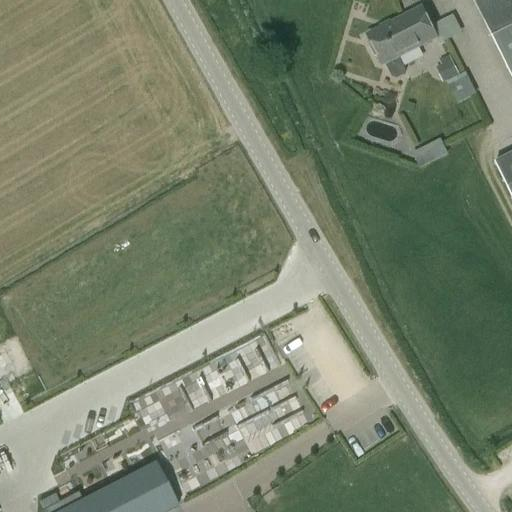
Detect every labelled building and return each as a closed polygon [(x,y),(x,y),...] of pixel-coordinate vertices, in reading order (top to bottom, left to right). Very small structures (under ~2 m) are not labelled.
[(511,0),(473,0),(511,77),(511,0)] [(436,37),(422,8),(367,35),(371,42),(370,47),(374,56),(378,58),(382,64),(384,63),(392,78),(396,80),(404,76),(405,71),(398,56),(436,37)] [(459,76),(452,62),(436,70),(443,84),(459,76)] [(424,167),(452,152),(444,138),(416,153),(424,167)] [(511,199),(511,153),(494,162),(511,199)] [(246,451),(309,423),(285,368),(147,428),(154,445),(161,442),(174,473),(242,443),(246,451)] [(57,504),(41,511),(168,511),(177,508),(154,463),(81,501),(77,493),(57,504)]
